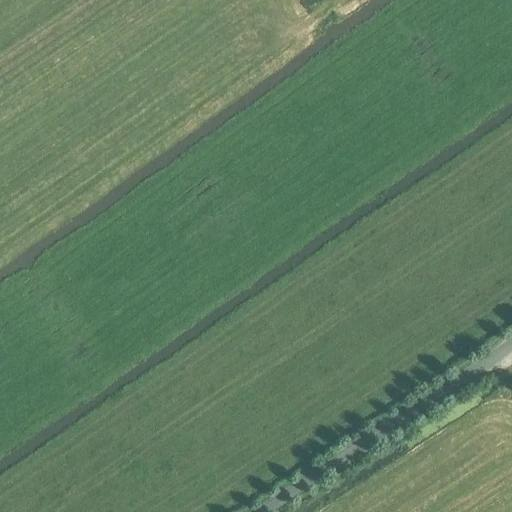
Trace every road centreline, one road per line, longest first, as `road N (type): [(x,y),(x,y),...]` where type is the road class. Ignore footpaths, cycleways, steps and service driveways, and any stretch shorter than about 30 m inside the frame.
road 1 (track): [(0,244),(340,0)]
road 2 (unclassified): [(261,511),(511,345)]
